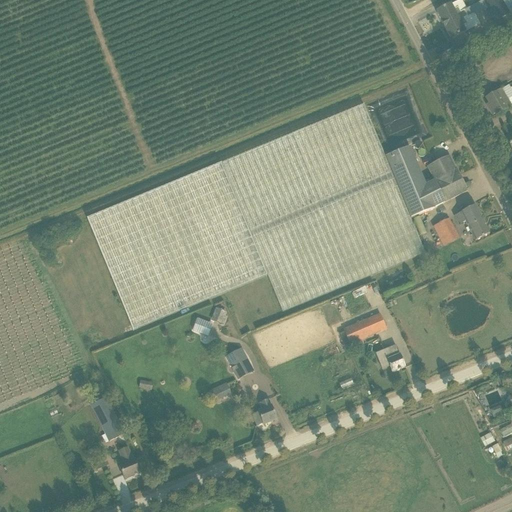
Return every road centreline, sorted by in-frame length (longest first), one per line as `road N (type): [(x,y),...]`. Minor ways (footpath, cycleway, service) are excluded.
road 1 (tertiary): [(125,511),(511,353)]
road 2 (unclassified): [(511,212),(396,0)]
